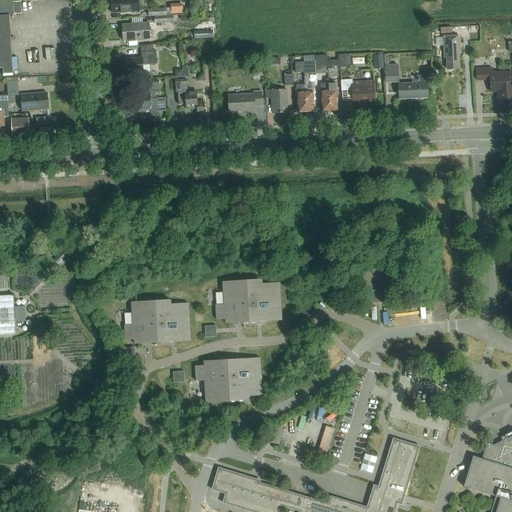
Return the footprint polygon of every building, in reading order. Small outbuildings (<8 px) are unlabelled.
[(0,0),(0,15),(13,15),(13,14),(13,2),(12,0),(0,0)] [(111,0),(112,13),(123,12),(123,13),(131,13),(139,13),(138,0),(111,0)] [(21,2),(13,2),(13,14),(13,15),(22,14),(21,2)] [(183,14),(182,4),(170,4),(171,8),(171,9),(171,14),(183,14)] [(167,15),(149,16),(149,17),(154,17),(154,24),(174,23),(173,15),(167,16),(167,15)] [(133,24),(122,25),(123,41),(150,39),(149,23),(146,23),(133,24)] [(194,31),(195,39),(213,38),(213,31),(194,31)] [(447,70),(460,69),(459,57),(461,57),(460,37),(443,38),(444,58),(446,58),(447,70)] [(144,73),(143,65),(157,64),(157,51),(153,51),(153,45),(141,46),(142,58),(125,59),(125,74),(144,73)] [(375,55),(375,60),(376,69),(384,69),(384,54),(375,55)] [(339,55),(339,60),(340,66),(340,68),(351,67),(350,55),(339,55)] [(329,67),(328,61),(328,57),(316,58),(316,74),(328,73),(328,67),(329,67)] [(316,74),(316,58),(304,59),(304,74),(316,74)] [(304,74),(304,59),(303,59),(303,62),(295,63),(296,73),(304,73),(304,74)] [(398,65),(389,65),(385,65),(386,84),(399,83),(398,65)] [(255,76),(264,75),(263,66),(254,67),(255,76)] [(492,69),(476,70),(477,81),(490,80),(491,93),(497,93),(497,101),(511,100),(511,72),(493,74),(492,69)] [(293,86),(293,74),(284,74),(285,86),(293,86)] [(399,84),(399,100),(428,98),(427,76),(419,76),(419,83),(399,84)] [(186,105),(186,110),(197,109),(197,114),(205,113),(204,102),(198,102),(197,91),(188,92),(187,80),(175,80),(176,93),(178,93),(179,105),(186,105)] [(352,80),(341,81),(342,91),(352,91),(353,103),(375,101),(374,81),(352,82),(352,80)] [(156,97),(156,93),(160,93),(159,81),(147,81),(148,93),(139,94),(140,117),(151,116),(159,116),(159,112),(158,99),(158,97),(156,97)] [(7,82),(8,96),(9,104),(16,104),(15,96),(19,96),(18,82),(7,82)] [(312,85),(309,85),(309,82),(305,82),(305,85),(297,86),(298,93),(297,93),(298,113),(314,112),(313,92),(312,85)] [(337,91),(336,84),(321,85),(321,91),(322,111),(338,111),(337,91)] [(271,90),(273,114),(289,113),(287,90),(271,90)] [(255,111),(255,107),(263,107),(262,91),(254,92),(254,94),(228,96),(229,113),(255,111)] [(48,109),(47,96),(41,96),(41,92),(36,92),(22,93),(22,110),(48,109)] [(0,126),(4,126),(3,117),(9,117),(9,104),(8,96),(0,95),(0,126)] [(165,98),(158,99),(159,112),(166,111),(165,98)] [(168,124),(162,118),(157,123),(163,129),(168,124)] [(29,136),(28,119),(12,120),(13,137),(29,136)] [(370,303),(378,303),(390,302),(389,295),(394,295),(393,267),(363,269),(364,296),(369,296),(370,303)] [(242,319),(243,323),(282,321),(280,283),(262,284),(262,280),(223,282),(224,305),(216,305),(217,320),(226,319),(226,324),(236,323),(236,320),(242,319)] [(0,333),(16,332),(14,292),(0,293),(0,333)] [(133,325),(125,326),(125,340),(134,340),(135,344),(145,344),(144,340),(151,340),(151,343),(191,341),(189,304),(171,305),(171,300),(132,303),(133,325)] [(216,326),(205,326),(206,338),(217,337),(217,334),(216,329),(216,326)] [(124,359),(136,359),(135,348),(124,348),(124,359)] [(262,396),(260,358),(221,360),(221,364),(214,364),(214,361),(204,361),(204,366),(195,366),(196,381),(205,381),(206,403),(245,401),(245,397),(262,396)] [(185,383),(184,372),(173,372),(174,384),(185,383)] [(326,425),(317,455),(325,457),(335,428),(326,425)] [(276,428),(271,443),(279,446),(284,431),(276,428)] [(511,511),(511,432),(510,433),(511,436),(494,445),(487,443),(482,459),(473,456),(470,468),(468,472),(464,487),(500,498),(496,511),(511,511)] [(404,496),(413,468),(420,447),(408,443),(405,442),(394,439),(389,451),(381,478),(379,487),(374,486),(367,509),(365,511),(356,511),(342,508),(328,504),(326,503),(322,502),(302,496),(295,494),(260,483),(261,481),(256,479),(251,478),(234,473),(219,468),(212,490),(218,492),(226,494),(224,501),(261,511),(279,511),(282,503),(291,505),(298,507),(302,509),(300,511),(394,511),(397,505),(397,504),(400,495),(404,496)] [(360,470),(372,474),(377,458),(365,454),(360,470)]
